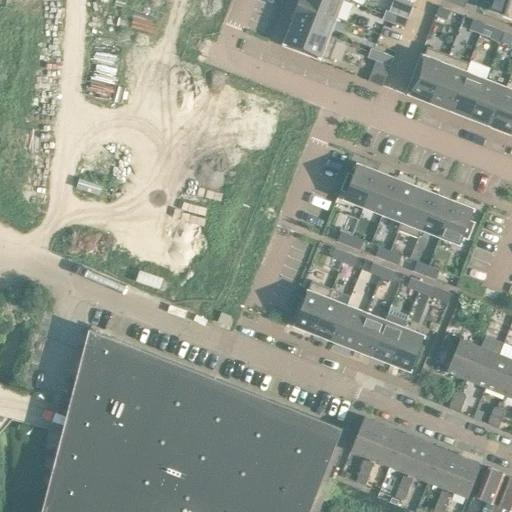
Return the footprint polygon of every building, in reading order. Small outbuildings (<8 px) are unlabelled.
[(333,16),(338,0),(296,0),(296,1),(297,2),(333,16)] [(511,0),(503,0),(500,13),(511,16),(511,0)] [(333,16),(297,2),(294,12),(291,17),(294,18),(292,22),(327,35),(328,34),(335,16),(333,16)] [(450,10),(438,6),(435,15),(446,19),(450,10)] [(397,13),(386,9),(382,18),(393,23),(397,13)] [(408,18),(397,13),(393,23),(404,27),(408,18)] [(483,23),(472,19),(469,28),(480,33),(483,23)] [(327,35),(292,22),(284,42),(283,45),(318,58),(320,56),(329,59),(336,39),(337,38),(328,34),(327,35)] [(495,28),(483,23),(480,33),(491,37),(495,28)] [(448,54),(427,46),(409,92),(430,100),(448,54)] [(382,51),(371,47),(367,56),(378,61),(382,51)] [(393,56),(382,51),(378,61),(389,65),(393,56)] [(468,62),(448,54),(430,100),(450,108),(465,71),(468,62)] [(485,79),(465,71),(450,108),(470,116),(485,79)] [(505,87),(485,79),(470,116),(490,124),(505,87)] [(511,89),(505,87),(490,124),(511,132),(511,131),(511,89)] [(343,198),(363,205),(377,170),(357,162),(352,175),(348,173),(341,188),(346,190),(343,198)] [(396,178),(377,170),(363,205),(382,213),(396,178)] [(415,185),(396,178),(382,213),(401,220),(415,185)] [(434,192),(415,185),(401,220),(398,229),(417,237),(420,228),(435,193),(434,192)] [(435,193),(434,192),(420,228),(439,235),(453,200),(435,193)] [(473,208),(453,200),(439,235),(459,243),(473,208)] [(352,236),(340,231),(337,240),(348,245),(352,236)] [(363,240),(352,236),(348,245),(359,249),(363,240)] [(390,250),(378,246),(375,255),(386,260),(390,250)] [(345,251),(334,247),(331,256),(342,261),(345,251)] [(401,255),(390,250),(386,260),(397,264),(401,255)] [(357,256),(345,251),(342,261),(353,265),(357,256)] [(428,265),(416,261),(413,270),(424,274),(428,265)] [(383,266),(372,262),(369,271),(380,276),(383,266)] [(439,270),(428,265),(424,274),(435,279),(439,270)] [(395,271),(383,266),(380,276),(391,280),(395,271)] [(421,281),(410,277),(407,286),(418,290),(421,281)] [(304,279),(302,285),(308,287),(310,281),(304,279)] [(294,324),(314,332),(328,297),(331,288),(311,280),(294,324)] [(433,286),(421,281),(418,290),(429,295),(433,286)] [(347,304),(328,297),(314,332),(333,339),(347,304)] [(366,312),(347,304),(333,339),(352,347),(366,312)] [(385,319),(366,312),(352,347),(371,354),(385,319)] [(404,327),(385,319),(371,354),(390,362),(404,327)] [(424,334),(404,327),(390,362),(410,369),(424,334)] [(308,511),(342,427),(89,328),(88,329),(93,331),(46,511),(308,511)] [(445,370),(465,378),(478,345),(458,337),(445,370)] [(478,345),(465,378),(484,385),(497,353),(478,345)] [(484,385),(504,393),(511,371),(511,358),(497,353),(484,385)] [(452,398),(463,402),(465,396),(464,393),(457,390),(454,391),(452,398)] [(463,402),(452,398),(449,405),(450,408),(457,410),(460,409),(463,402)] [(490,414),(501,418),(504,412),(503,409),(496,406),(493,407),(490,414)] [(501,418),(490,414),(488,420),(489,423),(496,426),(499,425),(501,418)] [(349,449),(369,457),(382,425),(362,416),(349,449)] [(369,457),(388,465),(401,432),(382,425),(369,457)] [(401,432),(388,465),(407,473),(421,440),(401,432)] [(407,473),(427,481),(440,448),(421,440),(407,473)] [(440,448),(427,481),(446,488),(459,456),(440,448)] [(459,456),(446,488),(466,497),(479,464),(459,456)] [(360,469),(369,473),(374,462),(364,459),(360,469)] [(486,499),(481,511),(489,511),(505,474),(486,467),(474,494),(486,499)] [(369,473),(360,469),(356,480),(365,484),(369,473)] [(348,478),(350,473),(342,470),(340,475),(348,478)] [(501,511),(504,506),(511,509),(511,477),(505,474),(489,511),(501,511)] [(399,485),(408,489),(412,478),(403,475),(399,485)] [(408,489),(399,485),(394,496),(404,499),(408,489)] [(437,501),(446,504),(451,493),(441,490),(437,501)] [(443,511),(446,504),(437,501),(433,511),(434,511),(443,511)]
